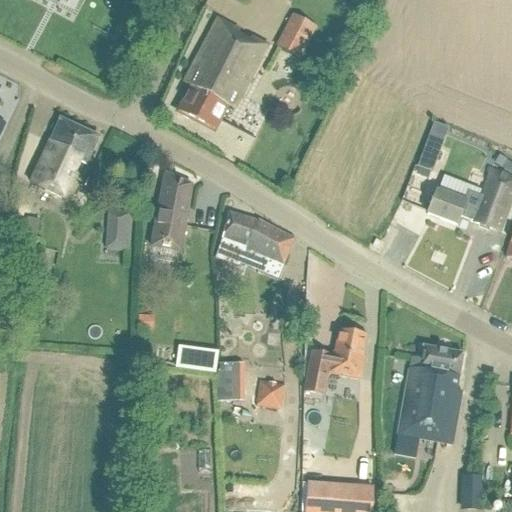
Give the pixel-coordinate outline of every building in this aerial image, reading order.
[(292,17),(276,49),(298,60),(314,28),(292,17)] [(189,88),(183,98),(185,99),(178,114),(213,132),(226,107),(228,109),(235,95),(241,98),(267,47),(215,21),(183,84),(189,88)] [(29,186),(61,201),(77,165),(84,168),(97,138),(57,121),(29,186)] [(435,134),(423,165),(441,172),(452,141),(435,134)] [(435,192),(426,217),(455,228),(459,219),(473,224),(472,225),(497,235),(511,196),(511,180),(489,171),(479,197),(466,192),(462,203),(435,192)] [(165,177),(154,232),(150,251),(154,252),(153,262),(183,268),(188,239),(179,236),(188,188),(165,177)] [(98,184),(88,179),(83,189),(93,194),(98,184)] [(105,252),(128,254),(131,215),(108,213),(108,215),(107,215),(104,250),(105,250),(105,252)] [(228,214),(219,245),(218,260),(238,268),(244,250),(279,266),(282,267),(293,242),(260,223),(228,214)] [(34,242),(39,222),(26,219),(21,239),(34,242)] [(194,261),(199,286),(213,284),(208,258),(194,261)] [(136,331),(152,331),(153,318),(137,317),(136,331)] [(327,375),(360,382),(364,358),(362,358),(366,337),(338,332),(333,353),(331,353),(330,358),(311,354),(303,394),(323,397),(327,375)] [(215,352),(179,348),(177,369),(212,373),(215,352)] [(410,359),(396,437),(450,447),(460,393),(454,392),(461,355),(420,348),(418,360),(410,359)] [(154,371),(175,374),(178,358),(157,355),(154,371)] [(223,366),(224,403),(244,403),(243,366),(223,366)] [(280,413),(283,388),(258,383),(255,408),(280,413)] [(314,442),(313,419),(301,420),(302,443),(314,442)] [(243,435),(243,446),(266,447),(266,435),(243,435)] [(323,446),(304,445),(304,461),(322,462),(323,446)] [(458,473),(457,509),(477,509),(478,473),(458,473)] [(324,487),(307,485),(304,511),(369,511),(371,490),(326,487),(324,487)]
